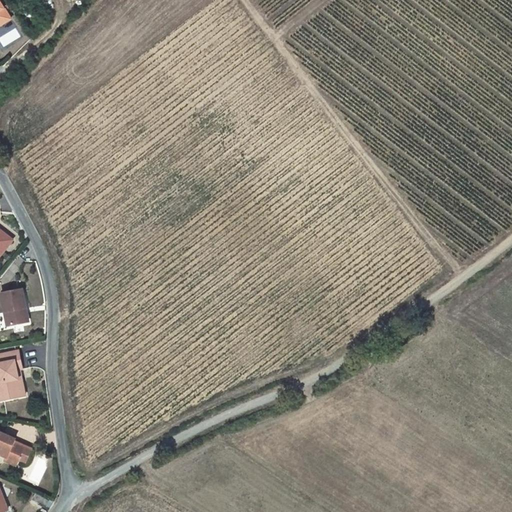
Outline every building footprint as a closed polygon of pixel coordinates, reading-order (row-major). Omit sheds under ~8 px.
[(0,0),(0,25),(11,18),(0,0)] [(0,256),(13,240),(0,230),(0,256)] [(1,294),(8,326),(27,322),(25,308),(26,307),(22,289),(1,294)] [(19,351),(0,354),(0,393),(2,393),(4,400),(16,397),(15,393),(24,391),(21,378),(19,379),(17,370),(20,369),(22,369),(19,351)] [(0,456),(1,455),(7,457),(18,462),(19,460),(25,446),(15,442),(15,439),(0,432),(0,456)] [(25,446),(19,460),(26,463),(32,449),(25,446)] [(17,465),(18,462),(7,457),(5,460),(17,465)] [(0,511),(3,511),(8,510),(3,497),(0,495),(0,511)]
